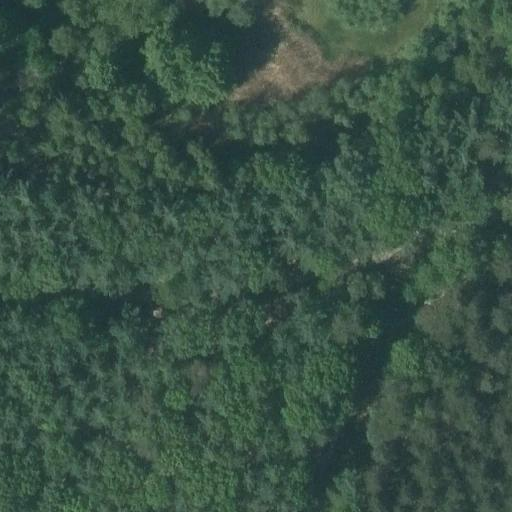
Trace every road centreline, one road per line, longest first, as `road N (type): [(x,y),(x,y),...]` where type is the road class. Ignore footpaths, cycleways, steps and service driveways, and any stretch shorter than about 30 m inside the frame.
road 1 (track): [(511,200),(403,257),(199,291),(0,277)]
road 2 (track): [(303,511),(364,348)]
